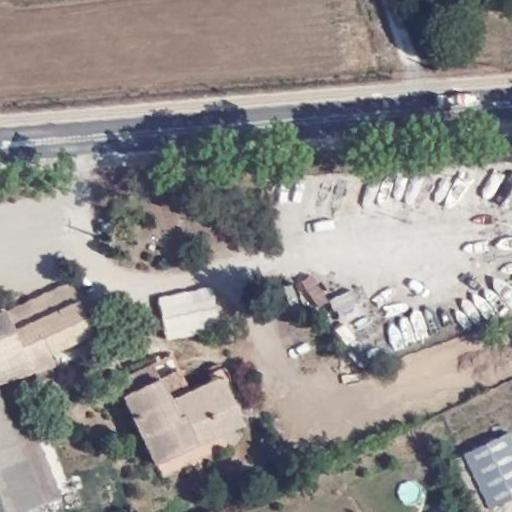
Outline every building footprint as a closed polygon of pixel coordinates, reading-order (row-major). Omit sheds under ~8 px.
[(0,314),(0,382),(48,364),(45,353),(89,331),(67,284),(0,314)] [(209,290),(157,302),(165,338),(216,328),(209,290)] [(412,312),(417,335),(434,332),(429,309),(412,312)] [(122,394),(157,463),(196,444),(192,437),(238,415),(219,376),(187,391),(180,369),(157,378),(122,394)] [(26,414),(9,420),(0,396),(0,511),(20,511),(59,499),(26,414)] [(196,444),(241,422),(238,415),(192,437),(196,444)] [(463,456),(487,506),(511,494),(511,442),(511,440),(508,435),(463,456)]
